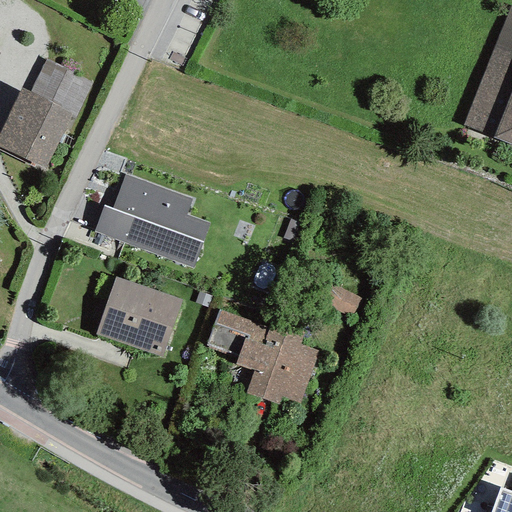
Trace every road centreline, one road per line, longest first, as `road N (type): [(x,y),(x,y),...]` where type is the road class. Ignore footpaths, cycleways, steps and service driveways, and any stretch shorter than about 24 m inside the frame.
road 1 (residential): [(0,395),(50,242),(165,0)]
road 2 (tertiary): [(212,511),(0,395)]
